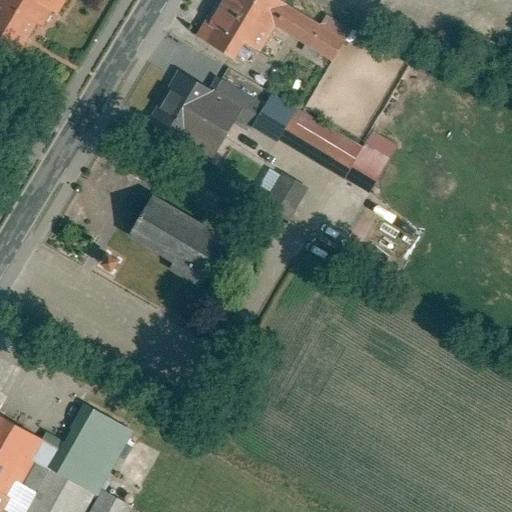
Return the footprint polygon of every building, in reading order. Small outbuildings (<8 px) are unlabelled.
[(59,16),(68,0),(0,0),(39,24),(43,27),(52,12),(59,16)] [(0,0),(0,48),(17,59),(39,24),(0,0)] [(322,27),(278,0),(219,0),(196,38),(230,60),(242,41),(260,52),(275,28),(331,63),(350,33),(327,18),(322,27)] [(464,27),(459,37),(503,60),(509,51),(464,27)] [(214,92),(182,73),(152,124),(213,160),(237,120),(252,129),(266,106),(222,80),(214,92)] [(266,106),(252,129),(278,145),(280,140),(299,109),(273,94),(266,106)] [(364,148),(299,109),(280,140),(370,194),(389,163),(364,148)] [(364,148),(389,163),(391,158),(366,143),(364,148)] [(259,187),(252,199),(290,221),(307,193),(284,179),(274,196),(259,187)] [(214,232),(153,196),(145,208),(133,201),(124,217),(136,224),(129,237),(171,262),(166,269),(206,292),(213,280),(208,277),(226,247),(211,238),(214,232)] [(120,262),(108,254),(101,266),(112,274),(120,262)] [(0,495),(6,499),(15,482),(37,495),(26,511),(83,511),(94,493),(100,497),(91,511),(129,511),(132,507),(104,491),(109,482),(103,478),(130,431),(85,405),(70,430),(73,432),(66,443),(47,432),(42,440),(0,415),(0,495)] [(26,511),(37,495),(15,482),(6,499),(0,508),(6,511),(26,511)]
